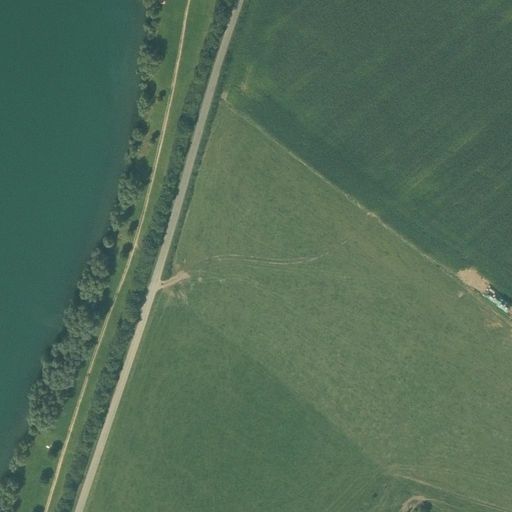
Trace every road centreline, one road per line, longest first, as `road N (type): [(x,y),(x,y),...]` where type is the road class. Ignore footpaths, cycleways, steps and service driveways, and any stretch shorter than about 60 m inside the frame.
road 1 (unclassified): [(74,511),(235,0)]
road 2 (track): [(44,511),(141,219),(188,0)]
